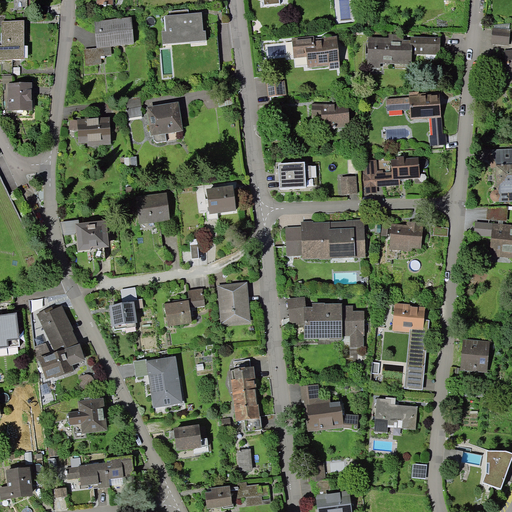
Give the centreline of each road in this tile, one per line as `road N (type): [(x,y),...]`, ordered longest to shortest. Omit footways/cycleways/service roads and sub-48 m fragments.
road 1 (residential): [(456,204),(435,434),(440,511)]
road 2 (residential): [(263,211),(300,511)]
road 3 (residential): [(172,503),(45,230)]
road 4 (residential): [(239,0),(263,211)]
road 5 (residential): [(476,0),(456,204)]
road 6 (residential): [(456,204),(263,211)]
road 7 (residential): [(66,0),(51,159)]
